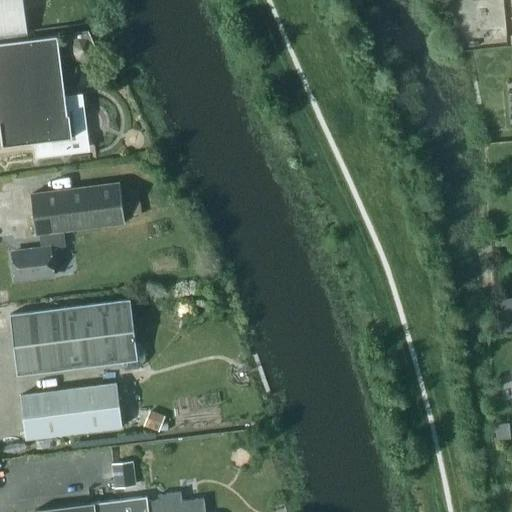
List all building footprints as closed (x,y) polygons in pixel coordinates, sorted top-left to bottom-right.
[(0,0),(0,125),(3,145),(33,141),(35,157),(90,151),(81,93),(65,96),(57,35),(28,38),(22,0),(0,0)] [(92,58),(96,48),(88,30),(75,32),(67,38),(70,46),(69,48),(73,58),(83,62),(92,58)] [(41,249),(11,253),(15,279),(54,274),(50,248),(65,246),(63,230),(124,222),(123,216),(119,182),(30,194),(35,234),(39,233),(41,249)] [(135,342),(130,299),(88,304),(10,314),(17,375),(96,365),(114,363),(120,362),(120,366),(125,369),(138,368),(145,359),(144,345),(139,342),(135,342)] [(511,299),(498,301),(499,318),(511,316),(511,299)] [(19,395),(25,438),(122,426),(116,383),(19,395)] [(508,424),(495,425),(497,441),(509,440),(508,424)] [(112,464),(114,488),(136,486),(133,461),(112,464)] [(205,511),(203,498),(181,500),(180,492),(158,495),(158,500),(147,501),(146,496),(115,500),(34,510),(34,511),(205,511)]
